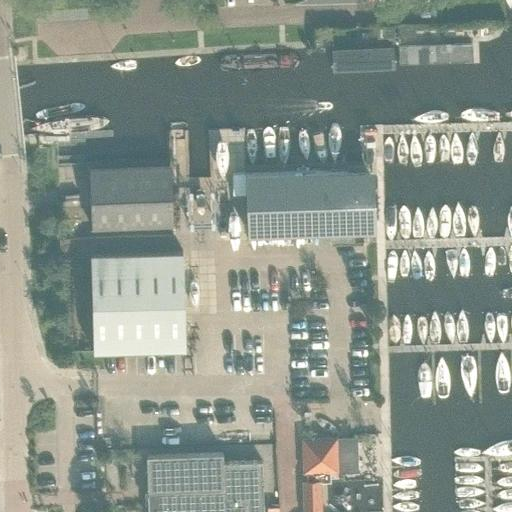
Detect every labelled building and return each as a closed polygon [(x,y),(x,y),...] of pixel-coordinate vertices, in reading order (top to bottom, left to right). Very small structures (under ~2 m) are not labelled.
[(407,25),(396,26),(397,35),(408,35),(407,25)] [(393,28),(377,28),(377,37),(393,37),(393,28)] [(479,38),(395,41),(395,65),(479,62),(479,38)] [(386,42),(302,46),(303,70),(387,66),(386,42)] [(89,168),(91,228),(172,225),(169,165),(89,168)] [(366,169),(245,173),(247,234),(328,231),(328,239),(353,238),(353,230),(368,230),(366,169)] [(90,253),(92,351),(185,348),(182,251),(90,253)] [(320,511),(320,482),(330,482),(330,472),(339,472),(338,437),(302,438),(302,468),(303,511),(320,511)] [(262,511),(261,461),(222,462),(222,452),(146,455),(147,491),(152,491),(152,502),(147,503),(147,511),(262,511)] [(343,509),(370,508),(370,486),(342,487),(343,509)]
